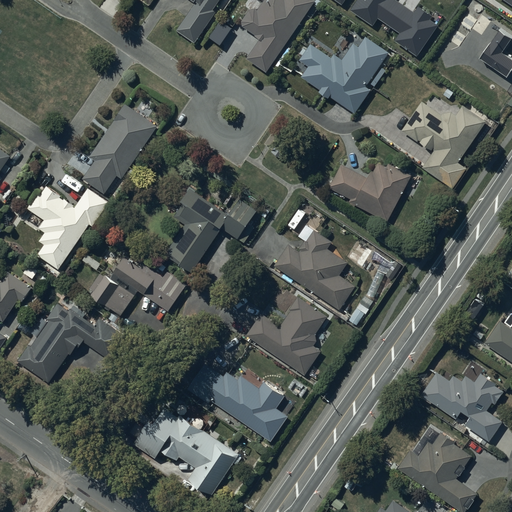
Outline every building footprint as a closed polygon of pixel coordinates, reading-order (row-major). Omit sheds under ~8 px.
[(216,9),(221,0),(200,0),(201,0),(181,29),(199,41),(219,11),(216,9)] [(270,72),(319,3),(313,0),(268,0),(262,10),(256,6),(244,22),(265,37),(250,58),(270,72)] [(312,64),(304,75),(358,112),(374,88),(369,85),(392,51),(371,36),(365,46),(358,42),(348,58),(340,52),(337,57),(313,40),(301,57),(312,64)] [(447,179),(486,122),(466,108),(460,116),(448,108),(444,113),(426,100),(407,128),(438,149),(427,165),(447,179)] [(159,125),(128,104),(93,156),(98,160),(86,179),(107,193),(120,173),(125,176),(159,125)] [(0,209),(7,199),(0,194),(0,178),(16,154),(0,143),(0,209)] [(347,162),(334,186),(358,199),(356,202),(391,221),(417,172),(397,162),(394,167),(383,161),(378,170),(376,169),(373,176),(347,162)] [(42,240),(47,244),(40,254),(61,269),(94,225),(96,226),(113,202),(105,195),(92,186),(78,205),(50,185),(46,191),(42,188),(29,205),(47,218),(40,227),(47,233),(42,240)] [(176,215),(188,223),(167,254),(193,271),(224,226),(249,243),(270,212),(247,196),(234,215),(194,188),(176,215)] [(307,214),(298,208),(288,221),(297,227),(307,214)] [(290,243),(277,262),(342,308),(357,286),(340,275),(350,261),(329,246),(334,239),(317,227),(301,251),(290,243)] [(91,288),(96,291),(94,294),(131,319),(147,294),(171,310),(190,282),(171,269),(165,277),(144,263),(141,267),(128,258),(118,272),(120,274),(117,279),(103,269),(91,288)] [(1,282),(0,280),(0,318),(4,322),(21,298),(30,305),(41,291),(10,269),(1,282)] [(261,313),(248,334),(310,371),(323,349),(318,345),(323,337),(317,334),(329,315),(300,297),(283,326),(261,313)] [(50,317),(53,318),(36,344),(33,342),(21,361),(53,381),(74,347),(80,351),(86,341),(114,360),(130,336),(102,319),(99,324),(61,300),(50,317)] [(511,323),(503,318),(487,341),(511,357),(511,323)] [(213,403),(214,401),(275,440),(291,415),(280,408),(290,393),(269,379),(265,386),(246,374),(243,379),(232,371),(229,375),(208,361),(190,388),(213,403)] [(438,371),(423,394),(459,418),(465,409),(474,415),(468,423),(495,441),(508,421),(489,408),(496,398),(500,401),(506,390),(502,387),(505,382),(485,369),(477,382),(468,376),(466,381),(457,375),(453,381),(438,371)] [(241,453),(183,414),(181,418),(167,409),(161,418),(157,415),(136,446),(159,462),(167,450),(181,459),(182,457),(198,468),(191,477),(214,492),(241,453)] [(413,447),(401,467),(468,510),(481,490),(461,478),(475,455),(461,446),(465,440),(446,428),(436,444),(432,442),(424,454),(413,447)] [(40,511),(47,505),(33,493),(17,511),(40,511)] [(382,504),(376,511),(445,511),(444,511),(443,511),(436,511),(432,509),(430,511),(421,511),(418,510),(416,511),(396,499),(389,509),(382,504)]
